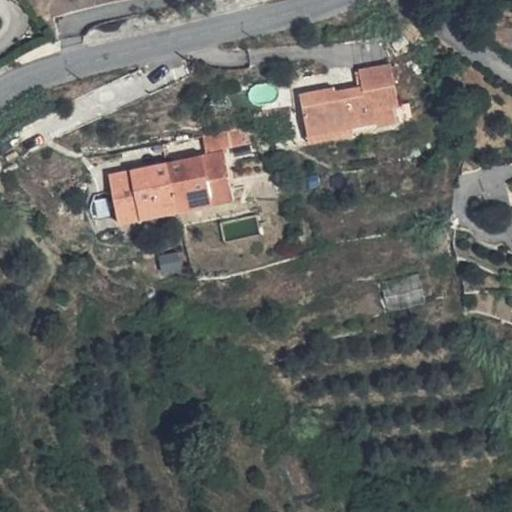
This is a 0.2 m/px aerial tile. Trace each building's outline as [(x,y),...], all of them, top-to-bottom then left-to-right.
[(285,115),(337,105),(360,101),(380,97),(363,40),(331,49),(336,65),(309,71),(311,77),(300,79),(299,73),(275,79),(285,115)] [(311,77),(309,71),(299,73),(300,79),(311,77)] [(359,108),(360,101),(337,105),(287,123),(288,128),(359,108)] [(337,105),(285,115),(287,123),(337,105)] [(214,192),(205,146),(91,170),(100,214),(214,192)] [(386,276),(388,302),(426,299),(424,273),(386,276)]
